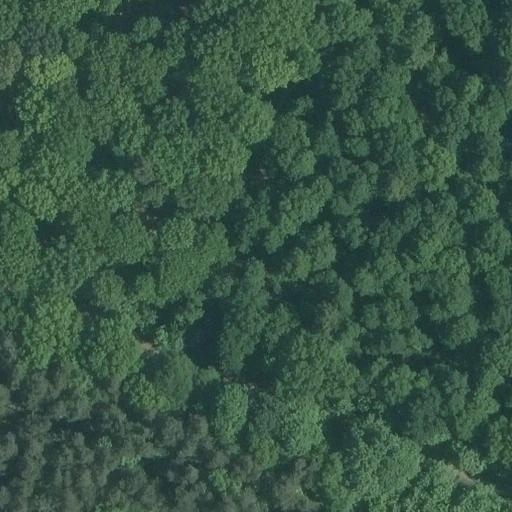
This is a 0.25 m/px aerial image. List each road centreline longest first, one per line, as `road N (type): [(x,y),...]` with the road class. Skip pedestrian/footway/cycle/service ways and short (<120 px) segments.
road 1 (track): [(511,492),(0,287)]
road 2 (track): [(309,0),(177,359)]
